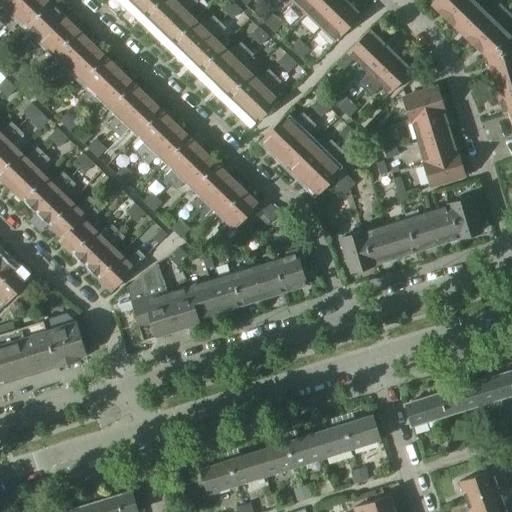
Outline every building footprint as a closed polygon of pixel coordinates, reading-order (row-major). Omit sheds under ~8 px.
[(26,0),(0,0),(7,7),(0,14),(0,21),(3,24),(26,0)] [(46,0),(26,0),(3,24),(9,30),(20,19),(26,25),(49,2),(46,0)] [(132,0),(130,3),(144,16),(159,0),(132,0)] [(173,0),(159,0),(144,16),(158,30),(187,0),(174,0),(173,0)] [(196,0),(187,0),(158,30),(172,43),(194,20),(186,13),(197,1),(196,0)] [(229,0),(221,9),(227,14),(236,5),(230,0),(229,0)] [(294,0),(293,2),(307,15),(321,0),(294,0)] [(345,0),(321,0),(307,15),(321,28),(347,2),(345,0)] [(434,0),(430,4),(445,18),(462,0),(434,0)] [(462,0),(445,18),(459,31),(481,8),(473,1),(473,0),(462,0)] [(49,2),(26,25),(35,34),(29,40),(35,46),(64,17),(49,2)] [(347,2),(321,28),(334,42),(361,15),(347,2)] [(481,8),(459,31),(472,44),(505,10),(499,4),(488,15),(481,8)] [(236,5),(227,14),(232,19),(240,10),(236,5)] [(505,10),(472,44),(486,58),(511,42),(511,37),(501,27),(511,16),(505,10)] [(263,22),(268,27),(276,19),(271,14),(263,22)] [(194,20),(172,43),(186,57),(219,22),(212,16),(201,27),(194,20)] [(35,46),(30,51),(36,57),(47,46),(55,53),(78,30),(64,17),(35,46)] [(276,19),(268,27),(273,32),(282,24),(276,19)] [(219,22),(186,57),(200,70),(222,48),(214,39),(225,28),(219,22)] [(258,27),(249,35),(255,41),(263,32),(258,27)] [(353,59),(361,66),(383,43),(369,29),(336,63),(343,70),(353,59)] [(78,30),(55,53),(62,60),(51,72),(58,78),(92,44),(78,30)] [(263,32),(255,41),(260,46),(268,37),(263,32)] [(290,49),(296,54),(304,46),(298,40),(290,49)] [(222,48),(200,70),(213,83),(247,49),(240,42),(229,54),(222,48)] [(511,42),(486,58),(492,76),(511,70),(511,42)] [(397,57),(383,43),(361,66),(368,73),(357,84),(364,91),(397,57)] [(92,44),(58,78),(64,84),(75,72),(83,80),(105,57),(92,44)] [(304,46),(296,54),(300,59),(309,50),(304,46)] [(247,49),(213,83),(227,97),(250,74),(242,66),(253,55),(247,49)] [(285,54),(277,62),(282,68),(291,59),(285,54)] [(105,57),(83,80),(90,87),(79,98),(86,105),(119,70),(105,57)] [(411,70),(397,57),(364,91),(370,97),(381,86),(389,93),(411,70)] [(291,59),(282,68),(287,73),(296,64),(291,59)] [(10,74),(16,79),(24,70),(19,65),(10,74)] [(250,74),(227,97),(241,110),(275,76),(268,69),(257,81),(250,74)] [(119,70),(86,105),(92,111),(103,99),(110,107),(133,84),(119,70)] [(511,70),(492,76),(497,95),(511,90),(511,70)] [(275,76),(241,110),(255,124),(277,101),(269,93),(280,81),(275,76)] [(315,85),(320,90),(328,81),(323,76),(315,85)] [(0,83),(0,90),(2,93),(10,84),(5,78),(0,83)] [(10,84),(2,93),(7,97),(15,89),(10,84)] [(133,84),(110,107),(117,114),(106,125),(113,132),(147,97),(133,84)] [(32,94),(37,100),(46,91),(40,85),(32,94)] [(409,121),(442,111),(443,110),(436,88),(402,98),(409,121)] [(511,90),(497,95),(503,114),(507,112),(511,110),(511,90)] [(46,91),(37,100),(42,104),(51,96),(46,91)] [(147,97),(113,132),(119,137),(130,126),(139,134),(161,111),(147,97)] [(319,98),(310,107),(316,112),(324,104),(319,98)] [(337,107),(343,112),(352,104),(346,98),(337,107)] [(22,112),(28,117),(36,109),(31,104),(22,112)] [(324,104),(316,112),(321,117),(329,108),(324,104)] [(352,104),(343,112),(348,117),(357,108),(352,104)] [(36,109),(28,117),(33,122),(41,114),(36,109)] [(161,111),(139,134),(145,140),(134,152),(141,158),(174,124),(161,111)] [(442,111),(409,121),(416,142),(449,132),(442,111)] [(59,121),(65,126),(73,118),(68,112),(59,121)] [(261,140),(276,154),(309,119),(302,113),(291,124),(284,117),(261,140)] [(73,118),(65,126),(70,131),(78,122),(73,118)] [(309,119),(276,154),(290,167),(312,144),(304,137),(315,125),(309,119)] [(375,126),(370,121),(361,130),(367,135),(375,126)] [(0,145),(17,128),(11,122),(0,132),(0,145)] [(174,124),(141,158),(147,164),(158,152),(166,159),(187,136),(174,124)] [(346,125),(338,134),(343,139),(352,130),(346,125)] [(17,128),(0,145),(0,171),(19,152),(12,145),(23,134),(17,128)] [(48,137),(54,143),(62,134),(57,129),(48,137)] [(352,130),(343,139),(349,144),(357,135),(352,130)] [(87,131),(78,139),(83,144),(92,136),(87,131)] [(449,132),(416,142),(423,163),(456,153),(449,132)] [(62,134),(54,143),(59,148),(67,139),(62,134)] [(187,136),(166,159),(173,166),(163,178),(169,184),(203,150),(188,135),(187,136)] [(87,148),(92,153),(101,144),(95,139),(87,148)] [(312,144),(290,167),(303,180),(336,146),(330,140),(319,151),(312,144)] [(393,141),(381,145),(384,152),(395,148),(393,141)] [(101,144),(92,153),(97,158),(106,149),(101,144)] [(336,146),(303,180),(317,194),(340,171),(332,163),(343,152),(336,146)] [(19,152),(0,171),(0,178),(10,188),(43,153),(37,147),(25,158),(19,152)] [(395,148),(384,152),(386,159),(398,155),(395,148)] [(203,150),(169,184),(175,190),(187,178),(195,186),(217,163),(203,150)] [(456,152),(456,153),(423,163),(430,186),(463,175),(456,152)] [(43,153),(10,188),(23,200),(45,177),(38,171),(49,159),(43,153)] [(74,162),(79,168),(88,159),(82,154),(74,162)] [(88,159),(79,168),(84,172),(93,164),(88,159)] [(387,173),(383,161),(376,163),(379,175),(387,173)] [(217,163),(195,186),(201,193),(190,204),(198,211),(231,177),(217,163)] [(114,174),(120,180),(129,171),(123,166),(114,174)] [(129,171),(120,180),(125,185),(133,176),(129,171)] [(45,177),(23,200),(36,213),(69,178),(62,172),(51,183),(45,177)] [(346,175),(341,180),(349,189),(354,184),(346,175)] [(245,190),(231,177),(198,211),(203,217),(214,205),(222,213),(245,190)] [(407,200),(399,177),(392,179),(400,202),(407,200)] [(69,178),(36,213),(49,225),(71,202),(64,196),(75,184),(69,178)] [(100,187),(106,193),(114,184),(108,179),(100,187)] [(349,189),(341,180),(335,186),(344,194),(349,189)] [(114,184),(106,193),(110,197),(119,189),(114,184)] [(258,203),(245,190),(222,213),(229,220),(218,231),(225,238),(258,203)] [(142,201),(148,206),(156,198),(151,193),(142,201)] [(478,196),(471,198),(474,209),(482,207),(478,196)] [(71,202),(49,225),(61,237),(61,238),(92,206),(95,203),(88,197),(77,208),(71,202)] [(470,197),(448,204),(448,205),(458,237),(458,238),(481,231),(474,209),(471,198),(470,197)] [(156,198),(148,206),(153,212),(161,203),(156,198)] [(268,203),(259,212),(270,222),(279,213),(268,203)] [(126,212),(131,218),(140,209),(134,204),(126,212)] [(448,205),(427,211),(438,243),(458,237),(448,205)] [(61,238),(61,237),(58,240),(71,253),(94,230),(87,223),(98,212),(92,206),(61,238)] [(140,209),(131,218),(136,223),(145,214),(140,209)] [(427,211),(405,218),(415,251),(438,243),(427,211)] [(405,218),(385,225),(395,257),(415,251),(405,218)] [(170,228),(176,234),(184,225),(179,220),(170,228)] [(248,224),(240,232),(245,237),(254,229),(248,224)] [(94,230),(71,253),(84,266),(118,231),(111,225),(100,236),(94,230)] [(184,225),(176,234),(180,238),(189,229),(184,225)] [(385,225),(362,232),(373,264),(395,257),(385,225)] [(161,229),(152,238),(158,243),(166,235),(161,229)] [(118,231),(84,266),(98,279),(120,255),(113,249),(124,237),(118,231)] [(373,265),(373,264),(362,232),(362,231),(339,238),(350,272),(373,265)] [(240,232),(231,241),(237,246),(245,237),(240,232)] [(178,247),(173,253),(181,261),(187,256),(178,247)] [(120,255),(98,279),(111,291),(144,257),(137,250),(126,261),(120,255)] [(286,256),(274,259),(284,292),(306,285),(295,250),(285,253),(286,256)] [(181,261),(173,253),(168,257),(177,266),(181,261)] [(0,282),(15,267),(2,255),(0,256),(0,282)] [(209,255),(202,257),(206,269),(213,266),(209,255)] [(274,259),(254,266),(265,298),(284,292),(274,259)] [(170,332),(178,330),(166,293),(157,264),(126,287),(131,301),(130,301),(143,341),(158,336),(162,338),(168,336),(170,332)] [(254,266),(231,273),(241,305),(265,298),(254,266)] [(0,308),(28,280),(15,267),(0,282),(0,308)] [(231,273),(210,280),(220,312),(241,305),(231,273)] [(210,280),(189,286),(199,318),(220,312),(210,280)] [(189,286),(166,293),(178,330),(185,327),(188,329),(194,327),(196,324),(200,323),(198,319),(199,318),(189,286)] [(57,367),(46,331),(43,321),(40,314),(21,320),(24,327),(21,328),(34,370),(41,368),(45,370),(56,367),(56,368),(57,367)] [(13,322),(0,326),(0,334),(16,330),(13,322)] [(76,322),(46,331),(57,367),(78,361),(77,357),(86,354),(85,349),(91,347),(84,324),(77,326),(76,322)] [(16,330),(0,334),(0,335),(13,377),(34,370),(21,328),(16,330)] [(0,380),(13,377),(0,335),(0,380)] [(511,386),(508,373),(473,383),(479,404),(511,394),(511,386)] [(473,383),(438,394),(444,415),(479,404),(473,383)] [(411,426),(444,415),(438,394),(404,405),(411,426)] [(372,415),(343,424),(350,449),(380,440),(372,415)] [(343,424),(314,433),(322,458),(350,449),(343,424)] [(314,433),(286,442),(293,467),(322,458),(314,433)] [(460,437),(452,439),(456,451),(464,449),(460,437)] [(446,441),(450,453),(456,451),(452,439),(446,441)] [(286,442),(257,451),(265,475),(293,467),(286,442)] [(257,451),(228,460),(236,484),(265,475),(257,451)] [(207,494),(236,484),(228,460),(199,469),(207,494)] [(364,467),(356,470),(360,481),(368,479),(364,467)] [(350,472),(354,483),(360,481),(356,470),(350,472)] [(458,481),(465,500),(498,488),(491,470),(458,481)] [(307,485),(300,487),(303,499),(311,497),(307,485)] [(293,489),(297,501),(303,499),(300,487),(293,489)] [(498,488),(465,500),(469,511),(494,511),(505,508),(498,488)] [(131,491),(95,502),(97,511),(137,511),(138,511),(131,491)] [(356,507),(357,511),(394,511),(389,495),(356,507)] [(97,511),(95,502),(63,511),(97,511)] [(252,511),(250,503),(243,505),(244,511),(252,511)]
